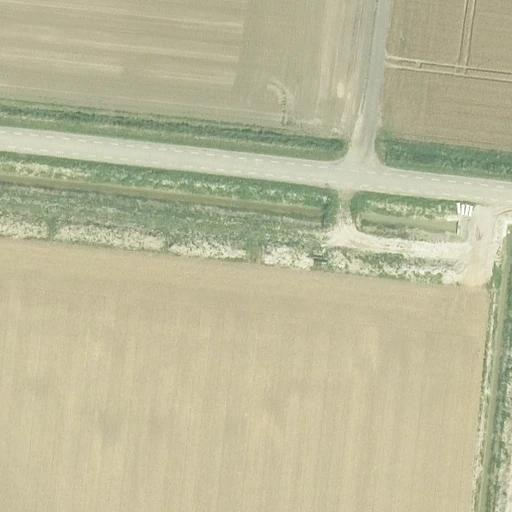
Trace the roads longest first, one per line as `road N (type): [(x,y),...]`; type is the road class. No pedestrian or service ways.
road 1 (tertiary): [(511,196),(0,141)]
road 2 (track): [(347,179),(372,0)]
